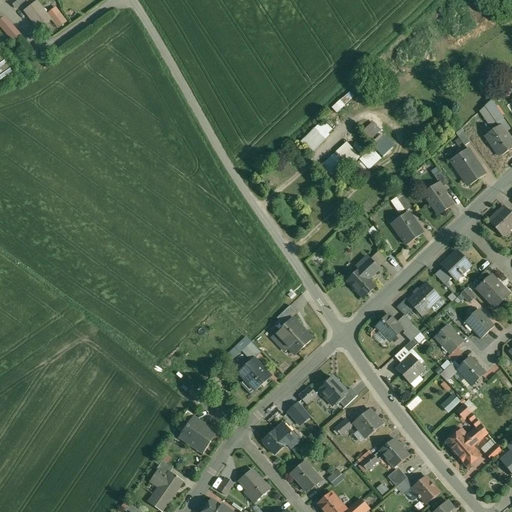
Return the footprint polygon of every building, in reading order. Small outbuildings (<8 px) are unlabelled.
[(51,20),(37,2),(25,12),(39,29),(51,20)] [(21,36),(4,17),(3,18),(0,20),(0,25),(15,42),(21,36)] [(0,81),(12,72),(0,55),(0,81)] [(351,90),(335,108),(340,113),(356,95),(351,90)] [(504,118),(492,100),(486,106),(498,123),(504,118)] [(335,131),(324,121),(305,140),(316,150),(335,131)] [(375,121),(366,129),(375,138),(384,130),(375,121)] [(511,149),(511,144),(500,127),(486,136),(492,144),(494,143),(501,154),(500,156),(500,157),(511,149)] [(463,132),(458,136),(465,146),(470,142),(463,132)] [(386,156),(398,144),(388,135),(376,146),(386,156)] [(349,141),(325,164),(339,179),(363,156),(349,141)] [(362,160),(371,169),(384,157),(375,147),(362,160)] [(468,150),(451,162),(460,174),(462,173),(471,185),(486,175),(468,150)] [(449,184),(441,172),(434,176),(439,183),(440,183),(443,187),(449,184)] [(439,183),(423,194),(439,216),(453,206),(445,194),(447,193),(443,187),(440,183),(439,183)] [(405,196),(399,201),(406,212),(412,207),(405,196)] [(511,215),(504,207),(489,221),(503,237),(511,228),(511,215)] [(409,213),(392,224),(407,245),(408,245),(406,242),(412,238),(414,240),(423,234),(409,213)] [(387,260),(379,252),(370,260),(378,268),(387,260)] [(471,266),(457,252),(442,266),(444,267),(453,277),(456,280),(457,280),(455,278),(460,273),(461,275),(471,266)] [(367,257),(356,267),(359,270),(347,282),(363,299),(376,287),(369,279),(379,270),(378,268),(370,260),(367,257)] [(444,267),(442,269),(443,270),(436,276),(445,285),(453,277),(444,267)] [(485,271),(476,280),(481,285),(491,276),(485,271)] [(508,293),(491,276),(481,285),(477,289),(496,308),(506,299),(504,297),(508,293)] [(408,300),(408,301),(414,307),(422,316),(441,299),(426,283),(408,300)] [(476,298),(467,288),(461,294),(470,303),(476,298)] [(414,307),(408,301),(408,300),(406,299),(397,308),(405,316),(414,307)] [(290,306),(277,318),(284,326),(292,318),(291,316),(296,311),(290,306)] [(479,310),(466,323),(481,339),(495,327),(479,310)] [(397,323),(390,316),(377,328),(390,341),(402,329),(397,323)] [(405,316),(397,323),(402,329),(406,333),(413,325),(405,316)] [(284,326),(272,338),(286,352),(290,349),(296,355),(312,339),(293,318),(284,326)] [(464,342),(448,326),(435,338),(451,355),(458,348),(464,342)] [(418,344),(414,339),(404,348),(409,353),(418,344)] [(252,342),(242,351),(251,362),(254,359),(255,359),(262,353),(252,342)] [(458,348),(451,355),(448,357),(453,362),(461,355),(463,353),(458,348)] [(411,355),(396,369),(411,384),(426,370),(411,355)] [(453,362),(446,369),(446,370),(452,364),(458,370),(467,361),(461,355),(453,362)] [(458,370),(457,370),(473,386),(486,374),(470,358),(467,361),(458,370)] [(255,359),(254,359),(251,362),(239,373),(246,381),(247,380),(256,390),(255,391),(256,392),(271,377),(255,359)] [(346,394),(333,378),(330,380),(327,378),(321,383),(323,386),(318,390),(325,398),(326,397),(333,404),(332,406),(346,394)] [(311,388),(305,393),(300,397),(306,404),(316,395),(311,388)] [(425,401),(417,392),(405,401),(412,410),(425,401)] [(454,395),(445,404),(451,410),(460,401),(454,395)] [(477,428),(467,436),(462,430),(447,443),(467,467),(480,456),(473,446),(488,433),(464,404),(455,413),(459,417),(468,417),(477,428)] [(290,408),(284,413),(283,411),(273,421),(279,427),(289,418),(293,422),(298,417),(290,408)] [(377,419),(370,411),(371,411),(370,410),(353,424),(359,431),(360,431),(366,438),(365,439),(366,439),(383,425),(377,418),(377,419)] [(196,417),(187,412),(180,422),(187,427),(193,419),(194,420),(196,417)] [(194,420),(193,419),(187,427),(180,437),(195,447),(195,448),(204,454),(212,442),(209,441),(216,432),(209,427),(207,429),(194,420)] [(352,427),(347,421),(336,430),(341,436),(352,427)] [(279,434),(276,430),(263,441),(275,455),(288,444),(292,448),(299,442),(286,428),(279,434)] [(395,439),(380,451),(394,469),(409,456),(395,439)] [(497,445),(486,455),(492,461),(502,452),(497,445)] [(372,455),(361,465),(367,471),(377,461),(372,455)] [(173,469),(163,462),(157,471),(159,472),(162,468),(170,473),(173,469)] [(322,482),(305,463),(298,469),(299,470),(293,475),(292,474),(308,493),(322,482)] [(170,473),(162,468),(159,472),(152,482),(160,487),(149,502),(163,511),(183,483),(170,473)] [(407,479),(399,468),(388,478),(397,488),(407,479)] [(338,470),(328,479),(332,484),(342,475),(338,470)] [(269,491),(252,471),(240,481),(251,494),(248,497),(254,504),(269,491)] [(426,477),(413,489),(414,488),(420,495),(419,496),(427,505),(440,493),(426,477)] [(227,479),(219,491),(226,495),(233,484),(227,479)] [(412,484),(407,479),(397,488),(401,493),(412,484)] [(386,483),(379,488),(383,495),(390,490),(386,483)] [(344,511),(346,510),(332,494),(319,505),(324,511),(344,511)] [(230,510),(223,506),(221,508),(212,501),(204,511),(230,511),(229,511),(230,510)] [(450,511),(453,509),(447,502),(435,511),(450,511)]
